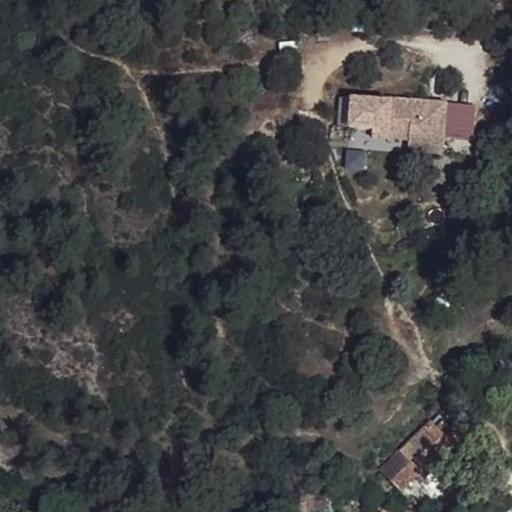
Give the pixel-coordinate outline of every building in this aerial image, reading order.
[(351,102),(349,131),(371,132),(387,133),(387,129),(409,131),(408,143),(407,155),(441,158),(445,106),(389,102),(388,104),(351,102)] [(387,133),(371,132),(370,152),(407,155),(408,143),(409,131),(387,129),(387,133)] [(451,429),(441,419),(400,459),(410,470),(451,429)] [(468,438),(457,424),(451,429),(410,470),(414,473),(422,482),(468,438)] [(410,470),(400,459),(389,471),(401,485),(414,473),(410,470)]
